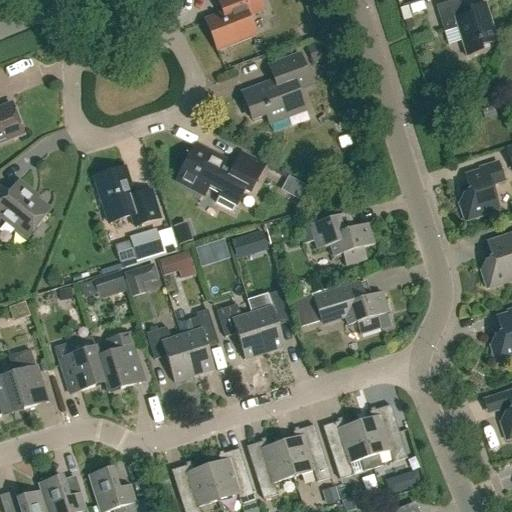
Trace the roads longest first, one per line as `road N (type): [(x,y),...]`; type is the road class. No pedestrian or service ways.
road 1 (residential): [(0,454),(77,431),(151,442),(378,371),(418,366)]
road 2 (residential): [(418,366),(439,285),(350,0)]
road 3 (residential): [(113,25),(167,33),(194,81),(183,114),(99,143),(85,139),(72,102),(73,69),(87,46)]
road 4 (residential): [(471,511),(418,366)]
